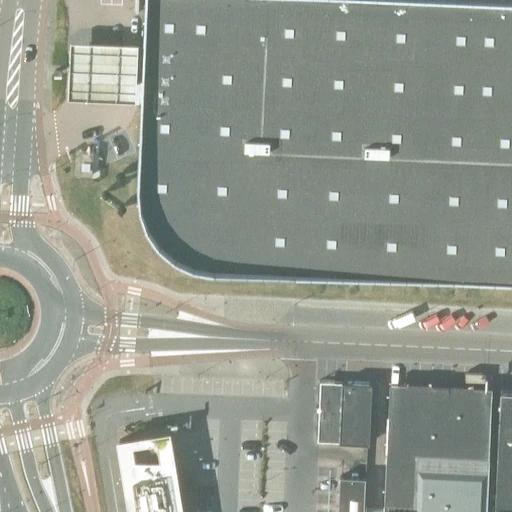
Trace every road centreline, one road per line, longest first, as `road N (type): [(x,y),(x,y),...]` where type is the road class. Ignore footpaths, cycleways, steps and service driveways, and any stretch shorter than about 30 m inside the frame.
road 1 (unclassified): [(511,352),(237,338)]
road 2 (unclassified): [(67,346),(237,338)]
road 3 (unclassified): [(237,338),(73,310)]
road 4 (unclassified): [(8,136),(22,0)]
road 5 (tertiary): [(57,511),(42,381)]
road 6 (tertiary): [(56,511),(34,480),(16,393)]
